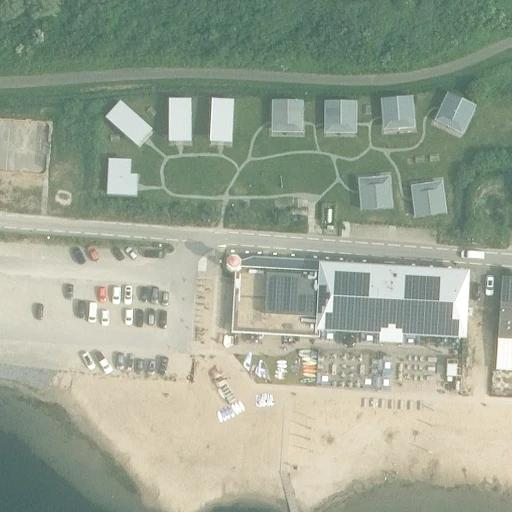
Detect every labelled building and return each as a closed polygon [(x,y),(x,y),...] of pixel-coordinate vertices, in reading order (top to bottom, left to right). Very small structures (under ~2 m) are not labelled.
[(448,95),(443,106),(446,113),(444,118),(450,120),(446,128),(449,130),(453,122),(459,125),(461,120),(468,118),(469,118),(474,107),(448,95)] [(382,101),(383,113),(384,113),(390,118),(390,123),(397,122),(397,131),(401,130),(400,122),(406,121),(406,117),(411,111),(412,111),(411,98),(382,101)] [(170,102),(170,130),(190,130),(190,102),(170,102)] [(212,102),(211,130),(231,131),(232,103),(212,102)] [(272,102),(271,118),(275,118),(278,121),(278,124),(296,124),(296,122),(299,119),(302,119),(303,102),(272,102)] [(327,103),(327,120),(330,120),(333,122),(333,125),(349,125),(349,123),(351,120),(355,120),(355,103),(327,103)] [(121,105),(107,120),(125,136),(139,121),(121,105)] [(109,162),(108,194),(127,195),(128,163),(109,162)] [(362,211),(391,209),(390,196),(389,197),(383,192),(383,187),(377,187),(376,179),(372,179),(373,188),(367,188),(367,193),(362,199),(361,199),(362,211)] [(425,185),(426,194),(419,195),(420,199),(415,205),(414,206),(416,218),(444,214),(443,202),(442,202),(436,197),(435,192),(429,193),(428,185),(425,185)] [(230,273),(235,273),(232,334),(318,339),(319,329),(320,330),(380,333),(379,334),(402,335),(402,334),(462,337),(465,276),(323,269),(323,273),(322,273),(298,272),(298,277),(268,275),(268,271),(241,269),(241,264),(237,259),(231,258),(226,263),(225,269),(230,273)] [(511,279),(501,279),(497,340),(511,340),(511,279)] [(511,340),(497,340),(495,370),(511,371),(511,340)] [(377,388),(379,359),(357,357),(355,387),(377,388)]
